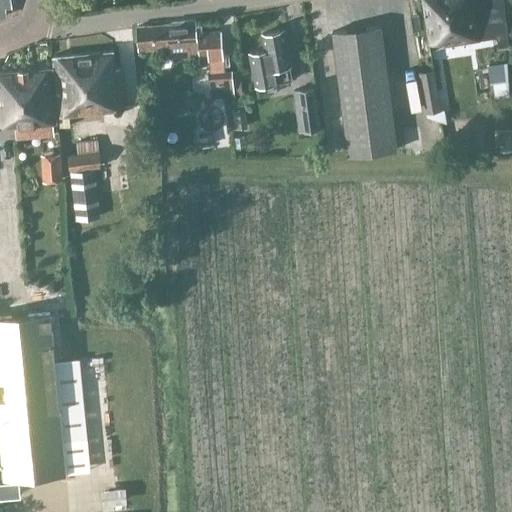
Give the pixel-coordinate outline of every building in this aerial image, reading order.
[(477,0),(422,0),(430,44),(443,42),(444,46),(484,39),(477,0)] [(495,29),(506,29),(503,4),(493,5),(495,29)] [(243,95),(240,71),(233,72),(232,70),(224,71),(223,64),(220,31),(197,33),(195,20),(172,22),(172,24),(137,27),(139,51),(155,49),(155,48),(169,47),(170,57),(198,55),(199,66),(209,65),(211,72),(208,72),(211,99),(235,97),(235,95),(243,95)] [(396,150),(392,122),(393,122),(380,25),(333,31),(345,128),(346,128),(349,156),(396,150)] [(265,49),(249,52),(256,85),(262,84),(292,79),(290,65),(291,65),(284,29),(262,33),(265,49)] [(53,56),(59,116),(60,127),(70,126),(69,115),(116,111),(116,108),(124,107),(120,69),(115,69),(113,50),(53,56)] [(52,68),(0,72),(0,122),(0,125),(15,124),(15,127),(57,123),(52,68)] [(426,112),(440,109),(433,70),(420,72),(426,112)] [(314,87),(298,90),(303,129),(319,127),(314,87)] [(63,137),(42,141),(47,174),(69,170),(63,137)] [(99,152),(69,156),(71,175),(86,173),(86,169),(101,167),(99,152)] [(232,190),(206,191),(207,206),(232,206),(232,190)] [(50,287),(52,302),(63,300),(61,285),(50,287)] [(0,479),(65,473),(50,313),(0,317),(0,479)]
